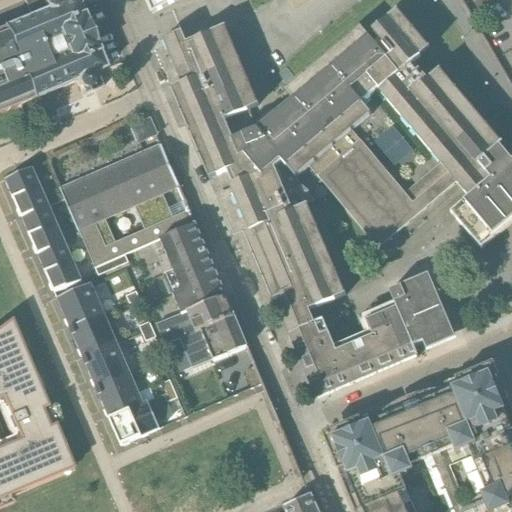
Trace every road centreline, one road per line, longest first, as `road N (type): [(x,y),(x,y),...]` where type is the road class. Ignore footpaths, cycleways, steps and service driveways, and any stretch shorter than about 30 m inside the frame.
road 1 (residential): [(123,0),(296,423)]
road 2 (residential): [(508,337),(296,423)]
